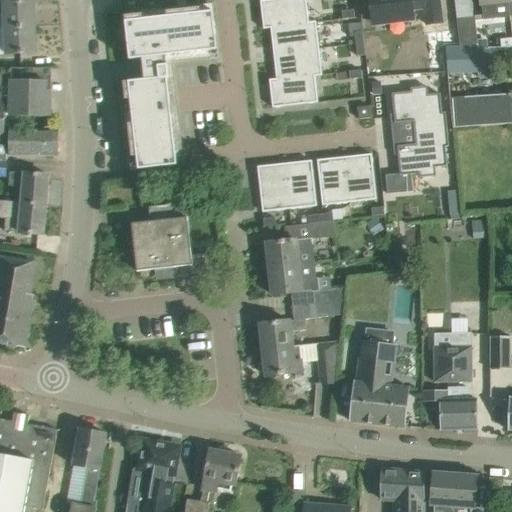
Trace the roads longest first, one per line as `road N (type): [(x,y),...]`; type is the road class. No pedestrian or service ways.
road 1 (residential): [(69,307),(82,228),(84,107),(73,0)]
road 2 (unclassified): [(511,461),(363,448),(228,421)]
road 3 (residential): [(222,0),(242,135),(273,148),(372,137)]
road 4 (residential): [(69,307),(196,299),(209,307)]
